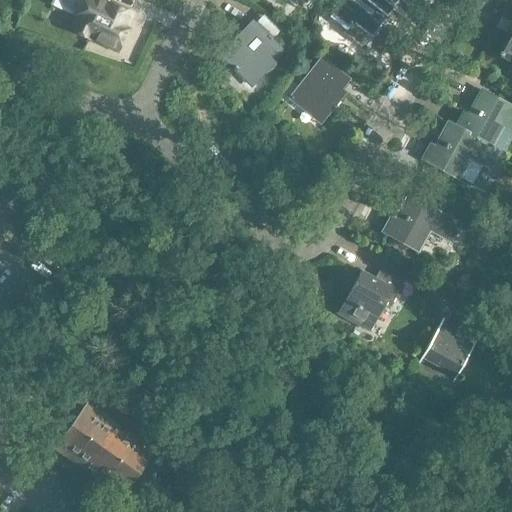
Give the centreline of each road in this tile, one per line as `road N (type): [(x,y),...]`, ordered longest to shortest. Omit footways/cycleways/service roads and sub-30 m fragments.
road 1 (residential): [(144,143),(175,155),(270,234),(307,254),(341,231),(448,0)]
road 2 (residential): [(144,143),(0,69)]
road 3 (residential): [(205,0),(144,143)]
